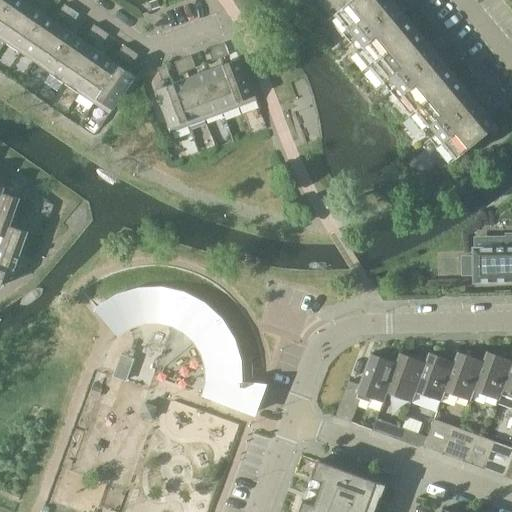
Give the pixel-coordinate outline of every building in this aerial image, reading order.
[(0,0),(0,16),(11,0),(0,0)] [(0,39),(4,42),(30,5),(22,0),(11,0),(0,16),(0,39)] [(477,114),(493,101),(478,83),(462,96),(437,65),(453,52),(438,34),(422,48),(397,17),(413,4),(409,0),(313,0),(449,164),(490,130),(477,114)] [(135,7),(138,15),(151,11),(147,2),(135,7)] [(19,52),(44,15),(30,5),(4,42),(19,52)] [(56,15),(63,20),(70,10),(63,5),(56,15)] [(78,15),(70,10),(63,20),(71,25),(78,15)] [(44,15),(19,52),(34,63),(59,26),(44,15)] [(85,35),(92,40),(99,30),(92,25),(85,35)] [(59,26),(34,63),(49,73),(74,36),(59,26)] [(106,35),(99,30),(92,40),(99,45),(106,35)] [(63,83),(89,46),(74,36),(49,73),(63,83)] [(223,44),(214,47),(219,59),(227,56),(223,44)] [(114,56),(122,61),(129,50),(121,45),(114,56)] [(78,93),(104,56),(89,46),(63,83),(78,93)] [(219,59),(214,47),(206,50),(210,62),(219,59)] [(136,55),(129,50),(122,61),(129,66),(136,55)] [(93,103),(119,66),(104,56),(78,93),(93,103)] [(181,59),(185,71),(194,68),(189,56),(181,59)] [(254,100),(238,58),(221,65),(237,107),(254,100)] [(181,59),(172,63),(177,75),(185,71),(181,59)] [(237,107),(221,65),(205,71),(220,113),(237,107)] [(108,114),(134,77),(119,66),(93,103),(108,114)] [(169,78),(164,66),(155,69),(160,81),(169,78)] [(220,113),(205,71),(188,78),(204,119),(220,113)] [(188,78),(171,84),(187,126),(204,119),(188,78)] [(154,90),(170,132),(187,126),(171,84),(154,90)] [(198,154),(192,138),(185,141),(183,146),(187,158),(198,154)] [(9,226),(11,227),(21,199),(3,193),(0,200),(0,237),(3,239),(5,239),(9,226)] [(0,265),(9,268),(9,269),(15,271),(29,234),(11,227),(9,226),(5,239),(3,239),(0,247),(0,265)] [(463,274),(473,274),(474,281),(474,283),(511,281),(511,233),(506,234),(506,248),(474,248),(473,248),(473,257),(463,257),(463,274)] [(0,285),(2,286),(9,269),(9,268),(0,265),(0,285)] [(207,382),(204,395),(254,413),(264,385),(239,384),(240,372),(238,358),(235,348),(231,338),(224,325),(216,315),(204,306),(187,295),(170,290),(156,288),(143,289),(134,290),(125,293),(117,297),(105,303),(102,305),(99,307),(96,309),(101,314),(112,328),(117,335),(121,332),(125,329),(137,324),(145,321),(151,321),(159,321),(170,324),(180,329),(190,337),(198,345),(203,355),(207,368),(207,382)] [(469,401),(473,391),(484,362),(458,352),(454,362),(443,392),(469,401)] [(498,400),(502,391),(511,362),(511,361),(487,352),(484,362),(473,391),(498,400)] [(415,392),(425,363),(400,353),(396,363),(386,393),(411,402),(415,392)] [(429,353),(425,363),(415,392),(440,401),(443,392),(454,362),(429,353)] [(350,422),(350,421),(360,395),(382,403),(386,393),(396,363),(371,354),(359,385),(348,381),(334,417),(350,422)] [(511,362),(502,391),(511,394),(511,407),(511,409),(511,408),(511,362)] [(376,418),(372,430),(393,438),(406,443),(409,435),(400,432),(402,428),(376,418)] [(444,454),(454,427),(433,419),(424,446),(444,454)] [(444,454),(464,461),(474,434),(454,427),(444,454)] [(419,447),(420,445),(423,446),(426,437),(402,428),(400,432),(409,435),(406,443),(419,447)] [(464,461),(484,468),(494,442),(474,434),(464,461)] [(484,468),(504,476),(511,453),(511,448),(494,442),(484,468)] [(365,511),(376,482),(301,453),(278,511),(365,511)]
